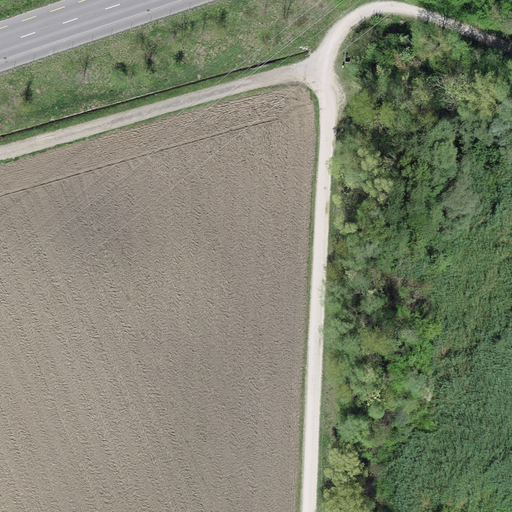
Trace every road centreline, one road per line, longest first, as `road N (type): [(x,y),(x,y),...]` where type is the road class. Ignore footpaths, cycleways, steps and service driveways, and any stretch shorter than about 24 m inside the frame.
road 1 (track): [(308,511),(324,73)]
road 2 (track): [(324,73),(267,78),(0,152)]
road 3 (track): [(324,73),(341,28),(381,6),(511,48)]
road 4 (tertiary): [(0,44),(133,0)]
